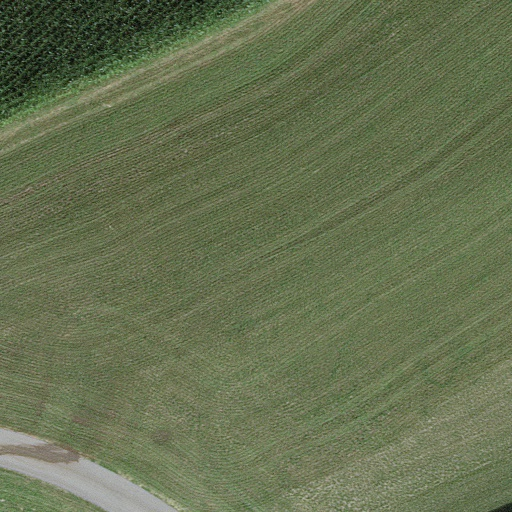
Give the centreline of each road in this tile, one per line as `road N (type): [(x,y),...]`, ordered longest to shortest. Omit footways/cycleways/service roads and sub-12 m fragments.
road 1 (track): [(300,0),(0,155)]
road 2 (unclassified): [(0,453),(30,459),(140,511)]
